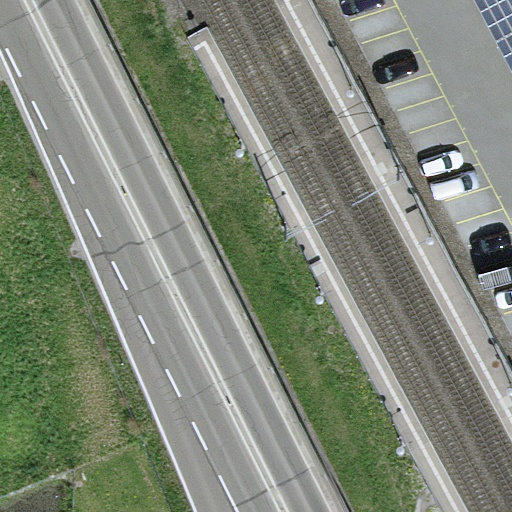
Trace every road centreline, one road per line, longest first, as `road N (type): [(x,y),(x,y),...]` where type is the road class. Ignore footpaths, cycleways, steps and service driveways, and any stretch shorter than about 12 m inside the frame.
road 1 (trunk): [(28,0),(210,364)]
road 2 (trunk): [(210,364),(283,511)]
road 3 (trunk): [(210,364),(224,511)]
